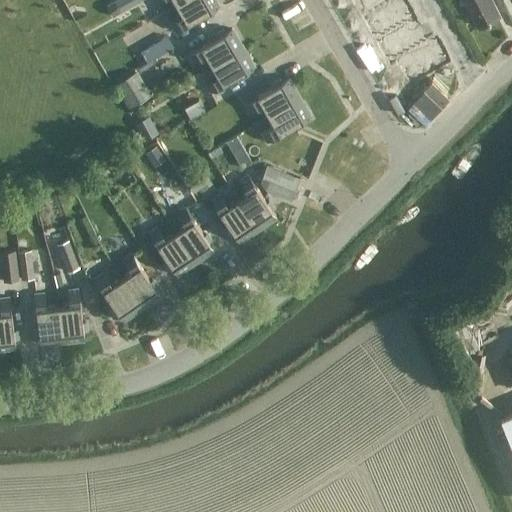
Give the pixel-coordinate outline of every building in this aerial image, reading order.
[(91,15),(96,23),(137,0),(111,0),(110,1),(112,4),(91,15)] [(213,0),(183,0),(177,3),(183,14),(170,22),(174,30),(217,6),(213,0)] [(392,0),(354,0),(364,16),(392,0)] [(412,19),(401,0),(392,0),(364,16),(377,39),(412,19)] [(425,0),(430,8),(443,2),(441,0),(425,0)] [(465,0),(479,26),(498,16),(489,0),(465,0)] [(447,10),(443,2),(430,8),(435,17),(447,10)] [(425,41),(412,19),(377,39),(390,62),(399,56),(425,42),(425,41)] [(460,34),(455,25),(442,31),(447,40),(460,34)] [(231,28),(188,53),(193,61),(206,54),(212,64),(242,47),(231,28)] [(425,41),(425,42),(399,56),(412,80),(438,65),(438,64),(446,59),(434,38),(433,37),(425,41)] [(146,51),(153,61),(172,48),(165,38),(146,51)] [(242,47),(212,64),(218,75),(204,83),(209,91),(253,66),(242,47)] [(113,83),(129,108),(151,94),(137,69),(113,83)] [(263,103),(269,114),(298,97),(287,78),(244,102),(249,111),(263,103)] [(298,97),(269,114),(275,124),(261,132),(266,140),(309,116),(298,97)] [(135,125),(143,140),(158,132),(150,117),(135,125)] [(299,178),(266,164),(260,180),(266,189),(291,199),(299,178)] [(206,183),(199,171),(185,180),(193,192),(206,183)] [(238,200),(257,228),(275,216),(270,209),(274,206),(269,199),(265,201),(247,174),(239,180),(248,193),(238,200)] [(239,240),(257,228),(238,200),(228,207),(219,193),(211,198),(229,226),(226,228),(231,236),(234,234),(239,240)] [(176,233),(195,260),(213,248),(208,241),(211,239),(206,232),(203,234),(184,207),(176,212),(186,226),(176,233)] [(177,272),(195,260),(176,233),(166,239),(156,226),(149,231),(167,257),(162,260),(168,269),(173,266),(177,272)] [(78,267),(68,238),(55,243),(66,271),(78,267)] [(18,279),(14,249),(0,251),(0,260),(3,281),(18,279)] [(34,277),(30,249),(17,250),(20,279),(34,277)] [(122,279),(140,306),(159,294),(155,288),(159,285),(153,277),(149,280),(131,252),(122,258),(132,272),(122,279)] [(59,270),(53,271),(56,283),(62,282),(59,270)] [(122,319),(140,306),(122,279),(112,286),(102,271),(94,277),(113,305),(110,306),(115,314),(118,313),(122,319)] [(58,307),(63,340),(84,337),(83,329),(87,329),(86,320),(82,320),(78,288),(67,289),(69,306),(58,307)] [(41,343),(63,340),(58,307),(47,309),(45,292),(34,293),(39,326),(34,327),(36,336),(40,335),(41,343)] [(0,314),(0,347),(16,345),(15,338),(18,338),(17,328),(14,328),(10,296),(0,297),(0,307),(1,314),(0,314)] [(511,356),(507,359),(511,369),(511,411),(500,416),(511,444),(511,356)]
